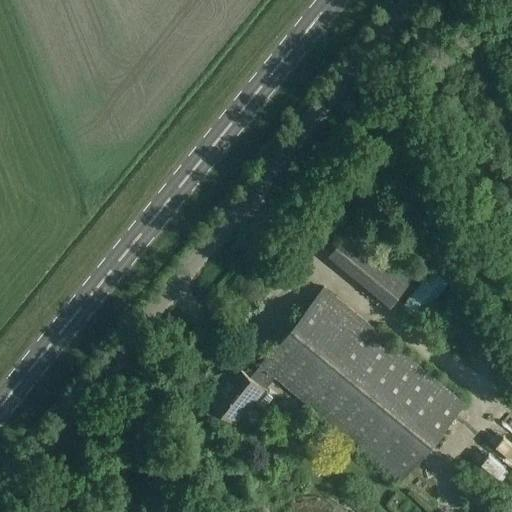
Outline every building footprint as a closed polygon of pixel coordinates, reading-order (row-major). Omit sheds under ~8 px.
[(354,220),(327,254),(390,305),(418,270),(354,220)] [(418,319),(449,281),(432,267),(401,305),(418,319)] [(401,479),(464,402),(324,286),(260,364),(261,364),(251,377),(237,365),(209,399),(236,421),(263,388),(264,389),(275,376),(401,479)] [(246,413),(256,426),(269,417),(259,404),(246,413)] [(494,470),(507,458),(493,443),(480,455),(494,470)]
